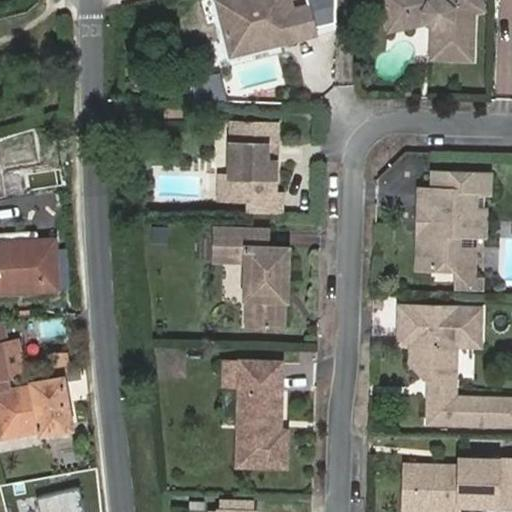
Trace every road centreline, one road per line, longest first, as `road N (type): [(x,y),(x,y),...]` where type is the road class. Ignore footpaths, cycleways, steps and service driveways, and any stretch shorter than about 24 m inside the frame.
road 1 (residential): [(511,127),(391,122),(356,153),(341,511)]
road 2 (residential): [(95,0),(97,198),(122,511)]
